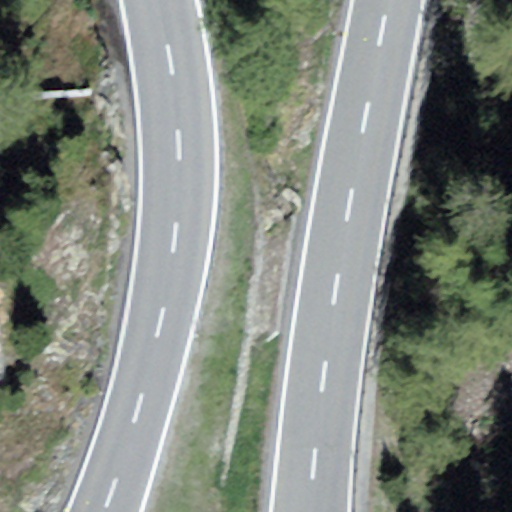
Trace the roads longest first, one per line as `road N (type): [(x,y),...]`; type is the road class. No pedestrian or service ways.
road 1 (primary): [(107,511),(164,317),(180,213),(177,89),(162,0)]
road 2 (primary): [(391,0),(338,277),(311,511)]
